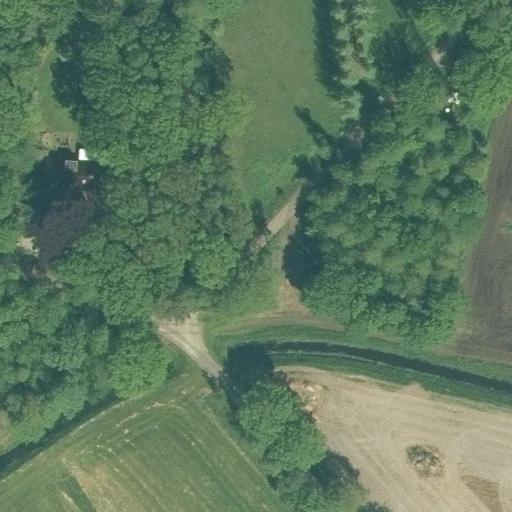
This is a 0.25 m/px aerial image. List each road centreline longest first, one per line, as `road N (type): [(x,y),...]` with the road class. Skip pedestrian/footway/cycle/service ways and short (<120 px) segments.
road 1 (unclassified): [(174,336),(482,0)]
road 2 (track): [(216,373),(341,371),(511,410)]
road 3 (unclassified): [(337,511),(221,377),(174,336)]
road 4 (track): [(0,448),(119,371),(189,345)]
road 5 (unclassified): [(174,336),(0,263)]
